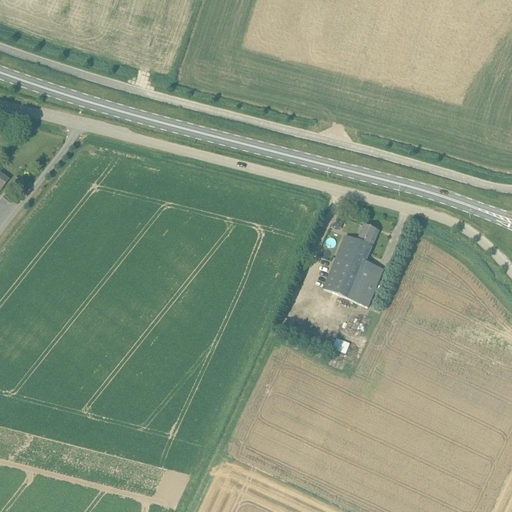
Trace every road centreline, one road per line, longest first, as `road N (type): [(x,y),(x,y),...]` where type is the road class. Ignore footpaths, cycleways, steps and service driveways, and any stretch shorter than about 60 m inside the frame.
road 1 (primary): [(511,222),(0,74)]
road 2 (unclassified): [(511,274),(463,228),(438,218),(83,129)]
road 3 (unclassified): [(0,234),(83,129)]
